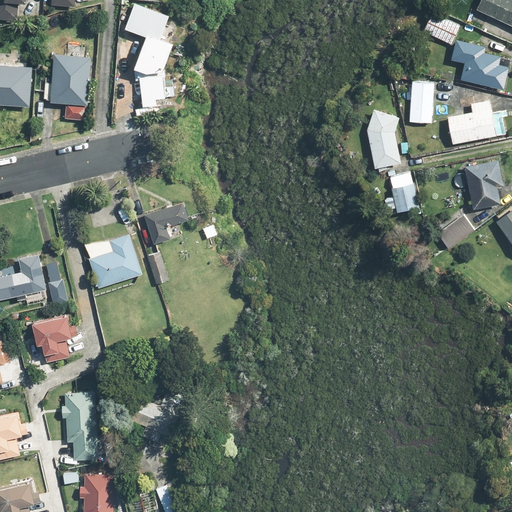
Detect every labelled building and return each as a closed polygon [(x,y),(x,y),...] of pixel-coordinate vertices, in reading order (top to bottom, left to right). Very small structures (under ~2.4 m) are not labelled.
[(0,0),(0,19),(18,19),(18,5),(25,5),(25,0),(0,0)] [(511,0),(479,0),(476,8),(511,25),(511,0)] [(134,3),(121,36),(128,38),(131,30),(145,36),(134,64),(141,107),(158,105),(157,99),(165,98),(161,74),(173,44),(161,39),(169,15),(134,3)] [(423,31),(451,44),(460,25),(432,12),(423,31)] [(95,39),(84,38),(83,50),(94,50),(95,39)] [(464,63),(460,79),(503,89),(508,67),(498,64),(500,56),(484,52),(485,46),(455,39),(451,59),(464,63)] [(79,55),(79,44),(66,43),(65,54),(53,54),(51,83),(45,83),(44,99),(50,99),(50,103),(66,104),(65,118),(87,119),(87,105),(94,106),(94,94),(87,93),(87,80),(95,80),(96,64),(91,64),(92,56),(79,55)] [(0,104),(30,106),(31,87),(25,87),(26,69),(1,68),(1,65),(0,64),(0,104)] [(410,121),(431,123),(434,82),(412,81),(412,88),(400,87),(400,89),(399,89),(398,93),(400,93),(399,99),(411,100),(410,121)] [(126,108),(129,87),(116,85),(113,106),(126,108)] [(472,112),(446,116),(451,144),(496,136),(490,100),(470,103),(472,112)] [(374,109),(367,130),(374,167),(400,162),(394,131),(399,117),(374,109)] [(464,166),(473,209),(500,204),(497,187),(503,186),(498,159),(464,166)] [(413,183),(411,183),(409,173),(390,177),(392,188),(393,197),(384,199),(386,209),(396,207),(397,212),(419,207),(413,183)] [(184,202),(143,215),(152,245),(171,239),(167,225),(189,218),(184,202)] [(511,209),(496,221),(511,244),(511,209)] [(437,233),(448,248),(474,229),(463,214),(437,233)] [(129,231),(84,244),(96,287),(142,274),(129,231)] [(170,281),(160,250),(145,255),(155,286),(170,281)] [(0,273),(0,300),(14,297),(15,301),(29,298),(28,294),(46,289),(37,253),(17,258),(20,271),(1,276),(0,273)] [(67,301),(57,260),(43,264),(53,305),(67,301)] [(66,339),(72,338),(67,314),(31,322),(36,344),(41,343),(45,362),(70,357),(66,339)] [(155,443),(160,431),(171,436),(187,398),(168,390),(158,413),(136,404),(130,418),(152,428),(147,440),(155,443)] [(71,440),(72,460),(97,459),(96,392),(66,392),(67,440),(71,440)] [(0,458),(20,454),(16,437),(22,435),(16,411),(0,414),(0,458)] [(84,487),(79,486),(79,496),(84,497),(83,511),(113,511),(114,474),(85,473),(84,487)] [(176,479),(155,487),(165,511),(183,511),(189,510),(176,479)] [(20,511),(19,507),(34,504),(29,482),(0,488),(0,511),(4,510),(4,511),(20,511)] [(159,511),(153,489),(126,496),(129,511),(159,511)]
